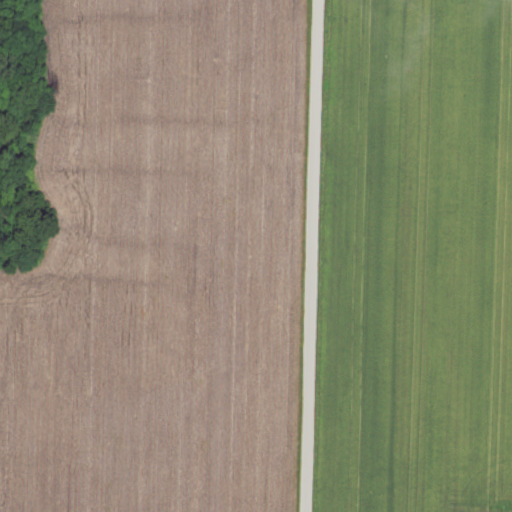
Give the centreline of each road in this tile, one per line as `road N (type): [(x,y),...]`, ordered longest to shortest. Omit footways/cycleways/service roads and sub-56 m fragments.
road 1 (residential): [(286,511),(294,205),(313,0)]
road 2 (residential): [(0,492),(47,42),(44,0)]
